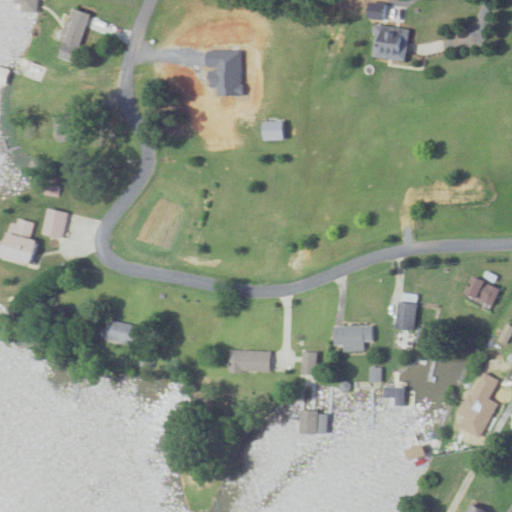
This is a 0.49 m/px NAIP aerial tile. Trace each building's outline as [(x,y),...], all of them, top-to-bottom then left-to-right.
[(20,4),(19,11),(36,13),(36,0),(15,0),(15,3),(20,4)] [(91,14),(74,8),(70,20),(66,19),(58,40),(64,42),(59,57),(75,62),(91,14)] [(368,18),(384,20),(385,12),(368,10),(368,18)] [(410,29),(376,25),(371,57),(405,61),(410,29)] [(78,139),(74,113),(54,115),(58,142),(78,139)] [(68,211),(48,206),(42,232),(62,237),(68,211)] [(31,262),(36,238),(30,237),(33,222),(9,217),(2,256),(31,262)] [(500,286),(473,275),(464,298),(490,309),(500,286)] [(396,328),(415,328),(416,302),(397,301),(396,328)] [(105,338),(130,342),(134,323),(108,319),(105,338)] [(364,341),(372,340),(372,324),(333,325),(333,350),(364,350),(364,341)] [(415,340),(425,343),(429,329),(419,326),(415,340)] [(228,370),(269,371),(270,350),(229,348),(228,370)] [(316,350),(302,350),(301,373),(316,373),(316,350)] [(381,366),(369,366),(369,381),(381,381),(381,366)] [(385,405),(404,405),(404,385),(385,385),(385,405)] [(498,406),(468,392),(458,414),(487,428),(498,406)] [(300,432),(327,433),(328,410),(300,410),(300,432)] [(486,511),(488,510),(470,502),(465,511),(486,511)]
